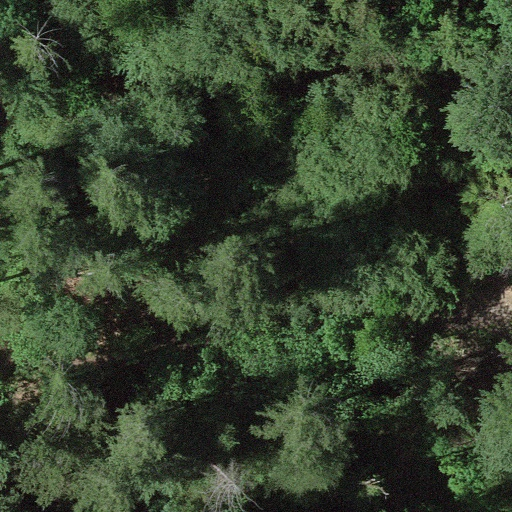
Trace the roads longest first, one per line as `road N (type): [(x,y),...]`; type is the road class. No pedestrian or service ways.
road 1 (track): [(511,304),(181,357),(0,364)]
road 2 (track): [(0,49),(201,76),(511,81)]
